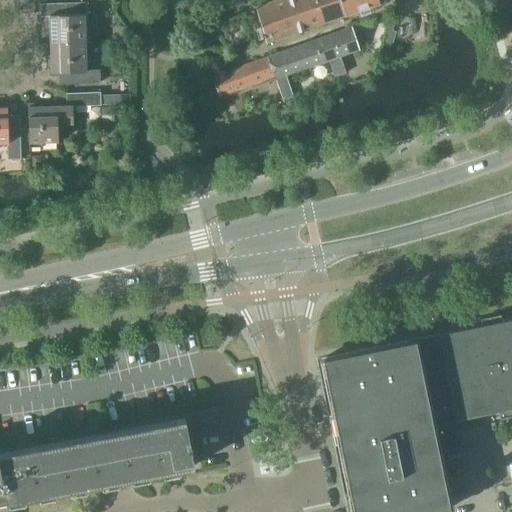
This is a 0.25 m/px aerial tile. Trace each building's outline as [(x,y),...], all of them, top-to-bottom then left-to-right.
[(325,22),(318,0),(278,0),(256,7),(267,41),(325,22)] [(318,0),(325,22),(381,3),(379,0),(318,0)] [(50,43),(86,42),(85,15),(88,15),(87,1),(41,3),(41,17),(49,17),(50,43)] [(214,24),(226,57),(258,46),(247,13),(214,24)] [(268,57),(275,76),(320,60),(321,62),(328,60),(334,78),(346,74),(340,55),(358,49),(350,28),(268,57)] [(86,42),(50,43),(51,72),(59,72),(59,84),(100,83),(99,69),(87,70),(86,42)] [(275,76),(268,57),(214,76),(221,95),(275,76)] [(72,106),(79,106),(101,105),(100,92),(66,93),(67,105),(28,107),(30,147),(42,146),(42,142),(58,141),(57,126),(72,126),(72,106)] [(0,143),(7,143),(7,159),(21,158),(19,114),(8,115),(7,107),(0,107),(0,143)] [(511,318),(325,357),(343,443),(357,511),(441,511),(447,511),(430,427),(511,409),(511,318)] [(0,502),(7,501),(194,466),(189,441),(189,437),(185,418),(166,421),(0,452),(0,502)]
